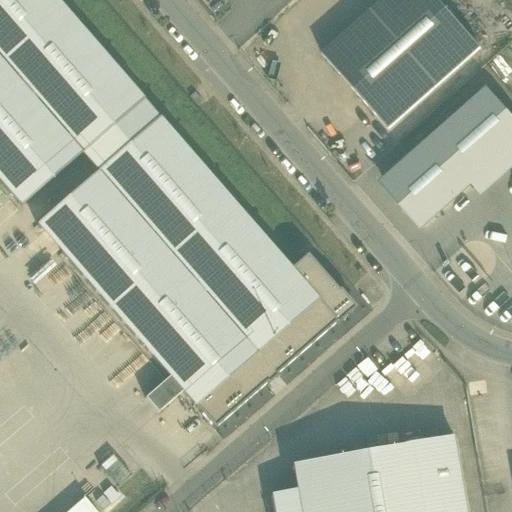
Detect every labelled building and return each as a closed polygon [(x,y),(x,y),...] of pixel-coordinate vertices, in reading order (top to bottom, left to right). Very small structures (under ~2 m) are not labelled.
[(53,0),(0,0),(0,185),(20,209),(81,156),(143,102),(53,0)] [(436,0),(384,0),(322,56),(388,131),(480,50),(436,0)] [(511,171),(511,118),(487,90),(380,184),(422,231),(471,187),(481,199),(511,171)] [(158,120),(143,102),(81,156),(97,173),(158,120)] [(290,271),(158,120),(97,173),(36,227),(194,408),(317,302),(290,271)] [(317,302),(194,408),(213,431),(265,386),(267,387),(278,378),(276,376),(334,326),(336,327),(355,310),(339,292),(338,293),(306,257),(290,271),(317,302)] [(378,372),(365,357),(344,374),(362,396),(373,387),(383,399),(397,388),(404,396),(440,366),(418,339),(378,372)] [(149,410),(173,396),(163,380),(139,394),(149,410)] [(315,464),(323,511),(466,511),(455,440),(315,464)] [(55,451),(8,496),(16,504),(63,459),(55,451)] [(323,511),(315,464),(292,468),(299,511),(323,511)] [(94,511),(83,499),(68,511),(94,511)] [(100,499),(93,505),(98,511),(100,511),(106,507),(100,499)]
